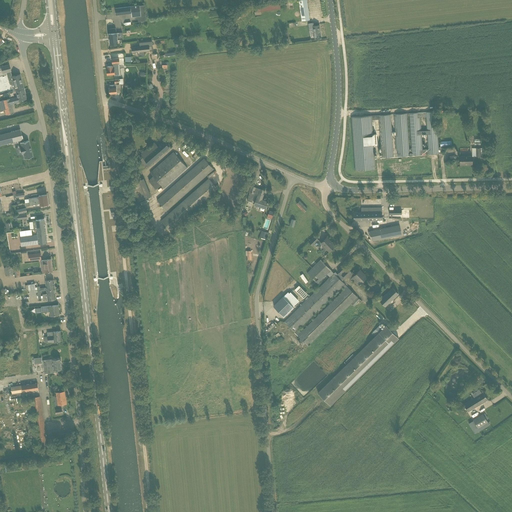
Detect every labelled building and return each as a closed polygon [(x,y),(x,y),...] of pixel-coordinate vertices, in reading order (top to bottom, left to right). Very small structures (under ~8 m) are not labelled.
[(301,20),(310,19),(306,0),(299,0),(301,20)] [(280,8),(279,3),(256,7),(257,12),(280,8)] [(126,7),(115,8),(116,15),(131,13),(131,17),(141,16),(140,5),(129,7),(126,7)] [(313,23),(308,23),(309,28),(313,28),(314,37),(316,37),(321,36),(319,25),(314,25),(313,25),(313,23)] [(116,28),(108,29),(109,34),(110,44),(118,43),(117,40),(117,33),(116,33),(116,28)] [(146,42),(140,43),(140,46),(132,47),(132,52),(138,52),(138,56),(144,55),(144,52),(150,51),(149,46),(153,46),(152,41),(147,42),(146,42)] [(108,69),(107,69),(107,75),(112,74),(114,74),(114,75),(119,74),(118,63),(112,64),(112,66),(107,66),(108,69)] [(6,72),(10,71),(11,71),(9,64),(0,66),(2,73),(6,72)] [(15,91),(24,88),(20,74),(12,76),(13,80),(8,81),(9,84),(10,85),(11,84),(13,91),(15,91)] [(109,88),(109,94),(117,93),(117,88),(117,84),(116,83),(119,82),(119,84),(123,83),(123,79),(122,79),(114,79),(115,85),(109,85),(110,88),(109,88)] [(17,97),(10,99),(11,103),(18,102),(18,101),(26,98),(24,88),(15,91),(17,97)] [(13,113),(11,103),(10,99),(10,98),(2,100),(4,109),(5,115),(13,113)] [(443,153),(442,148),(442,146),(440,146),(438,146),(435,111),(426,112),(418,112),(409,113),(395,114),(395,122),(396,138),(397,151),(398,151),(398,156),(409,156),(409,153),(412,153),(412,155),(421,155),(420,153),(425,152),(425,154),(443,153)] [(382,158),(393,157),(391,114),(363,116),(357,116),(352,117),(356,170),(369,169),(375,169),(371,120),(379,119),(382,158)] [(20,129),(0,134),(0,144),(22,139),(23,139),(20,129)] [(21,146),(20,146),(21,154),(23,153),(24,158),(32,156),(28,141),(28,140),(20,142),(21,146)] [(146,168),(166,151),(169,147),(164,141),(157,147),(154,143),(141,154),(143,157),(140,160),(146,168)] [(173,152),(170,155),(150,173),(164,188),(187,167),(173,152)] [(472,156),(465,156),(460,156),(460,164),(472,164),(472,156)] [(167,210),(210,172),(213,169),(204,158),(157,200),(167,210)] [(209,178),(161,220),(170,232),(218,189),(209,178)] [(143,179),(131,184),(138,202),(151,196),(143,179)] [(254,205),(266,208),(268,202),(262,200),(264,194),(265,191),(251,186),(249,193),(248,197),(252,198),(254,192),(258,194),(257,199),(256,198),(254,205)] [(304,212),(307,209),(300,201),(296,204),(304,212)] [(382,220),(382,212),(382,207),(361,208),(361,212),(353,212),(353,220),(382,220)] [(37,230),(45,229),(44,219),(39,219),(33,220),(34,229),(36,229),(37,230)] [(370,231),(372,241),(401,234),(399,225),(386,227),(370,231)] [(47,243),(45,229),(37,230),(36,229),(37,234),(21,236),(22,246),(47,243)] [(313,245),(318,240),(314,235),(309,241),(313,245)] [(321,243),(326,248),(329,251),(335,246),(327,237),(321,243)] [(42,272),(47,272),(52,271),(51,259),(41,260),(42,264),(44,264),(45,266),(41,266),(42,272)] [(334,273),(331,269),(327,273),(330,277),(288,318),(284,322),(294,332),(297,336),(298,335),(299,337),(297,339),(298,340),(303,345),(306,348),(308,346),(352,303),(353,305),(360,299),(344,283),(342,281),(345,278),(347,275),(351,272),(343,264),(337,270),(339,272),(337,274),(335,272),(334,273)] [(12,266),(4,268),(5,276),(13,274),(12,266)] [(359,270),(356,274),(351,278),(358,285),(367,277),(364,274),(363,274),(359,270)] [(40,291),(47,290),(55,289),(54,280),(46,281),(46,287),(40,288),(40,286),(37,286),(37,287),(37,291),(40,291)] [(298,286),(294,290),(303,299),(307,295),(298,286)] [(393,288),(389,291),(379,301),(385,306),(398,294),(393,288)] [(288,292),(283,296),(293,307),(299,301),(290,292),(289,293),(288,292)] [(293,307),(283,296),(273,306),(284,316),(293,307)] [(55,315),(59,314),(58,305),(53,305),(41,307),(42,312),(50,311),(51,315),(51,316),(55,316),(55,315)] [(398,337),(386,325),(382,329),(375,337),(318,393),(330,405),(398,337)] [(379,326),(371,333),(374,336),(375,337),(382,329),(379,326)] [(61,341),(61,331),(47,332),(48,336),(44,337),(45,342),(61,341)] [(352,354),(344,362),(345,364),(354,355),(352,354)] [(61,364),(43,366),(44,373),(54,372),(54,370),(62,369),(61,364)] [(38,389),(37,382),(10,387),(12,394),(23,392),(23,394),(35,392),(34,390),(38,389)] [(64,391),(56,393),(57,396),(54,397),(55,405),(66,404),(64,391)] [(483,392),(478,395),(464,404),(468,411),(487,400),(483,392)] [(31,400),(38,449),(47,448),(39,396),(29,398),(29,397),(25,398),(26,401),(31,400)] [(483,414),(473,420),(480,431),(489,425),(483,414)]
